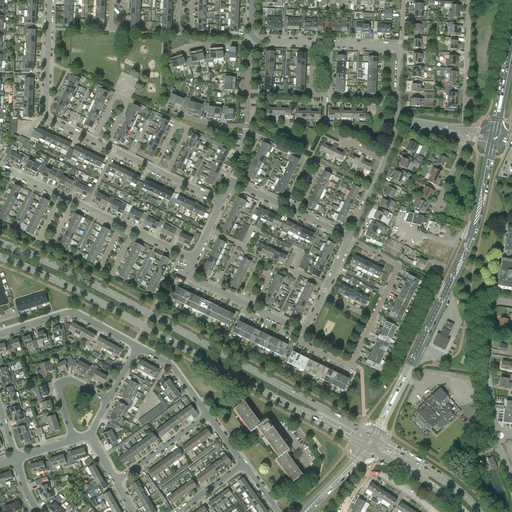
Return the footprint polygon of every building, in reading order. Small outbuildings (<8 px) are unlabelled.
[(342,0),(342,3),(348,3),(348,4),(351,5),(351,10),(354,10),(354,7),(353,0),(342,0)] [(419,0),(419,4),(415,4),(415,10),(426,11),(423,10),(423,6),(427,6),(427,1),(419,0)] [(444,7),(444,4),(452,5),(451,11),(449,11),(448,17),(458,18),(458,12),(461,12),(461,6),(453,5),(454,2),(438,1),(437,7),(444,7)] [(426,21),(426,11),(415,10),(414,17),(418,17),(418,20),(426,21)] [(0,22),(3,23),(3,16),(7,17),(7,16),(9,16),(9,13),(7,13),(0,13),(0,22)] [(310,31),(310,19),(305,19),(305,13),(302,13),(302,18),(302,29),(304,29),(304,31),(310,31)] [(36,17),(28,17),(24,17),(24,27),(31,27),(31,24),(36,24),(36,17)] [(278,30),(282,30),(282,21),(285,22),(285,17),(282,17),(282,18),(275,17),(274,29),(278,29),(278,30)] [(293,31),(294,18),(288,18),(288,17),(285,17),(285,22),(285,28),(287,28),(287,31),(293,31)] [(294,18),(293,31),(299,31),(299,28),(302,29),(302,18),(300,17),(300,18),(294,18)] [(318,19),(317,32),(323,32),(323,29),(326,29),(326,18),(323,18),(323,19),(318,19)] [(334,32),(334,20),(329,20),(329,18),(326,18),(326,29),(328,29),(328,32),(334,32)] [(73,19),(64,19),(64,25),(69,26),(69,29),(76,29),(76,26),(72,26),(73,19)] [(342,20),(341,33),(347,33),(347,24),(350,24),(350,19),(347,19),(347,20),(342,20)] [(104,20),(96,20),(96,27),(92,27),(92,30),(99,30),(99,27),(104,27),(104,20)] [(356,32),(362,32),(363,24),(363,22),(363,21),(357,20),(357,21),(353,21),(353,28),(356,28),(356,32)] [(140,22),(131,21),(131,28),(136,28),(136,32),(143,32),(143,28),(139,28),(140,22)] [(363,24),(362,32),(369,33),(369,29),(373,29),(373,21),(369,21),(369,22),(363,22),(363,24)] [(383,33),(384,25),(378,24),(378,22),(374,21),(374,29),(377,29),(377,33),(383,33)] [(420,25),(414,24),(414,32),(422,33),(422,29),(426,29),(427,22),(420,21),(420,25)] [(457,26),(457,23),(447,22),(447,27),(450,27),(450,35),(460,36),(460,31),(457,31),(457,26)] [(171,23),(163,23),(163,29),(159,29),(159,32),(166,33),(166,30),(171,30),(171,23)] [(27,37),(35,37),(35,30),(30,30),(31,27),(24,27),(23,36),(27,36),(27,37)] [(419,40),(414,40),(413,48),(421,48),(421,42),(427,43),(427,37),(419,36),(419,40)] [(457,44),(458,41),(458,38),(448,38),(448,41),(450,41),(450,49),(459,50),(459,45),(457,44)] [(216,49),(217,59),(223,58),(224,62),(227,61),(227,55),(223,55),(223,48),(216,49)] [(227,55),(227,61),(230,61),(230,58),(236,59),(236,56),(238,56),(238,51),(237,51),(237,48),(230,48),(230,55),(227,55)] [(207,56),(208,63),(213,62),(214,59),(217,59),(216,49),(210,49),(210,56),(207,56)] [(196,51),(198,62),(204,60),(205,63),(208,63),(207,56),(204,57),(202,50),(196,51)] [(188,60),(189,66),(199,65),(198,62),(196,51),(190,53),(191,60),(188,60)] [(417,54),(413,54),(413,63),(422,63),(422,58),(426,58),(426,52),(417,51),(417,54)] [(459,56),(449,56),(450,53),(442,52),(442,55),(447,56),(447,59),(446,59),(445,65),(456,66),(456,62),(459,62),(459,56)] [(176,57),(180,67),(182,66),(184,68),(189,66),(188,60),(185,61),(182,55),(176,57)] [(180,67),(176,57),(170,59),(172,66),(169,67),(172,72),(177,71),(177,67),(180,67)] [(29,72),(29,69),(34,70),(34,63),(26,63),(22,62),(22,72),(29,72)] [(412,69),(412,77),(420,77),(420,78),(424,79),(424,67),(418,66),(418,70),(412,69)] [(448,79),(455,79),(456,75),(458,75),(458,72),(453,71),(453,68),(447,68),(446,74),(448,74),(448,79)] [(225,84),(235,84),(236,78),(230,77),(230,73),(222,74),(222,77),(225,77),(225,84)] [(22,78),(25,79),(25,85),(33,85),(34,79),(28,78),(29,75),(22,75),(22,78)] [(70,82),(77,85),(80,79),(83,81),(85,78),(79,75),(77,78),(73,76),(70,82)] [(455,79),(448,79),(448,83),(446,83),(446,88),(443,88),(443,89),(446,89),(452,89),(452,86),(458,87),(458,83),(455,83),(455,79)] [(77,85),(70,82),(67,87),(75,91),(77,85)] [(235,84),(225,84),(225,87),(222,88),(221,93),(229,95),(230,91),(235,91),(235,84)] [(424,89),(421,88),(421,84),(412,84),(411,92),(424,92),(424,89)] [(98,95),(106,99),(109,93),(104,91),(106,88),(99,85),(98,87),(101,89),(98,95)] [(75,91),(67,87),(64,93),(72,97),(75,91)] [(376,88),(367,87),(367,93),(364,93),(364,98),(371,98),(371,94),(376,94),(376,88)] [(172,88),(171,91),(168,96),(171,98),(168,104),(174,107),(178,97),(175,96),(177,93),(175,89),(172,88)] [(447,96),(447,100),(451,100),(451,99),(455,99),(455,96),(457,96),(457,92),(452,92),(452,89),(446,89),(445,96),(447,96)] [(72,97),(64,93),(61,99),(69,103),(72,97)] [(106,99),(98,95),(96,101),(103,105),(106,99)] [(186,104),(188,98),(185,97),(182,95),(181,98),(178,97),(174,107),(180,109),(183,103),(186,104)] [(193,114),(196,104),(190,102),(191,99),(188,98),(186,104),(189,105),(187,112),(193,114)] [(205,109),(206,103),(207,100),(201,98),(199,105),(196,104),(193,114),(200,116),(202,109),(205,109)] [(69,103),(61,99),(59,105),(66,109),(69,103)] [(452,111),(452,108),(457,108),(457,104),(455,104),(455,99),(451,99),(451,100),(447,100),(447,104),(445,104),(445,110),(452,111)] [(93,107),(100,110),(103,105),(96,101),(93,107)] [(213,118),(215,108),(209,107),(209,104),(206,103),(205,109),(208,110),(207,117),(213,118)] [(130,110),(138,114),(141,108),(144,110),(145,107),(139,104),(138,107),(133,104),(130,110)] [(66,109),(59,105),(56,111),(63,115),(66,109)] [(224,113),(225,106),(222,106),(216,105),(215,108),(213,118),(220,119),(221,112),(224,113)] [(225,106),(224,113),(227,113),(227,120),(234,120),(234,117),(235,117),(235,113),(234,113),(234,110),(231,110),(230,107),(225,106)] [(90,113),(97,116),(100,110),(93,107),(90,113)] [(138,114),(130,110),(127,116),(135,120),(138,114)] [(97,116),(90,113),(87,119),(95,122),(97,116)] [(159,124),(166,128),(169,122),(165,120),(166,117),(160,114),(158,117),(162,118),(159,124)] [(135,120),(127,116),(125,122),(132,126),(135,120)] [(95,122),(87,119),(84,125),(92,128),(95,122)] [(132,126),(125,122),(122,128),(129,132),(132,126)] [(166,128),(159,124),(156,130),(164,134),(166,128)] [(38,128),(36,132),(33,130),(30,137),(39,141),(40,139),(40,138),(43,131),(38,128)] [(129,132),(122,128),(119,134),(127,138),(129,132)] [(164,134),(156,130),(153,136),(161,140),(164,134)] [(43,131),(40,138),(40,139),(45,141),(49,133),(43,131)] [(49,133),(45,141),(51,144),(55,136),(49,133)] [(127,138),(119,134),(116,140),(124,144),(127,138)] [(191,140),(200,145),(201,142),(199,141),(200,138),(200,137),(193,134),(191,140)] [(213,139),(201,134),(200,137),(200,138),(211,143),(213,139)] [(55,136),(51,144),(56,146),(60,139),(55,136)] [(161,140),(153,136),(150,142),(158,145),(161,140)] [(60,139),(56,146),(62,149),(65,141),(60,139)] [(200,145),(191,140),(188,146),(197,150),(198,150),(200,145)] [(325,140),(323,144),(320,150),(325,152),(328,147),(325,145),(327,141),(325,140)] [(65,141),(62,149),(67,152),(66,154),(69,155),(72,149),(69,148),(71,144),(65,141)] [(406,150),(412,152),(410,156),(416,159),(419,155),(416,153),(420,145),(411,141),(406,150)] [(158,145),(150,142),(148,148),(155,151),(158,145)] [(261,148),(268,152),(270,153),(273,147),(263,143),(261,148)] [(328,147),(325,152),(331,155),(336,145),(334,144),(332,148),(328,147)] [(336,145),(331,155),(336,158),(339,152),(336,150),(338,146),(336,145)] [(14,162),(18,154),(15,153),(17,150),(16,147),(12,146),(11,148),(8,155),(11,156),(9,159),(14,162)] [(192,155),(194,152),(197,153),(198,151),(198,150),(197,150),(188,146),(185,151),(192,155)] [(220,154),(227,157),(230,152),(219,146),(218,149),(221,151),(220,154)] [(79,157),(82,149),(76,147),(75,150),(72,149),(69,155),(67,159),(70,161),(72,158),(77,160),(78,157),(79,157)] [(155,151),(148,148),(145,154),(152,157),(155,151)] [(268,152),(261,148),(258,154),(265,157),(268,152)] [(82,149),(79,157),(84,160),(88,152),(82,149)] [(345,149),(343,154),(339,152),(336,158),(342,160),(347,150),(345,149)] [(189,160),(191,158),(193,159),(195,156),(192,155),(185,151),(182,157),(189,160)] [(352,151),(350,155),(347,161),(353,164),(356,158),(352,156),(355,152),(352,151)] [(18,154),(14,162),(20,165),(22,161),(24,162),(28,156),(29,154),(26,152),(24,157),(18,154)] [(88,152),(84,160),(89,162),(93,155),(88,152)] [(227,157),(220,154),(216,153),(215,155),(218,157),(217,160),(224,163),(227,157)] [(265,157),(258,154),(255,160),(262,163),(264,164),(266,161),(264,160),(265,157)] [(93,155),(89,162),(95,165),(99,157),(93,155)] [(358,166),(363,156),(361,155),(359,159),(356,158),(353,164),(358,166)] [(445,162),(447,163),(449,160),(440,155),(438,161),(434,159),(432,164),(439,167),(440,164),(443,166),(445,162)] [(31,170),(35,162),(30,160),(31,158),(28,156),(24,162),(27,164),(25,167),(31,170)] [(300,160),(293,157),(291,156),(288,161),(290,163),(290,162),(297,166),(300,160)] [(364,169),(367,163),(363,161),(365,157),(363,156),(358,166),(364,169)] [(400,163),(402,164),(400,167),(407,170),(410,163),(415,165),(416,163),(417,161),(406,156),(405,158),(403,157),(400,163)] [(99,157),(95,165),(94,167),(102,171),(105,165),(103,164),(104,160),(99,157)] [(182,157),(180,163),(187,166),(190,168),(192,162),(189,160),(182,157)] [(35,162),(31,170),(37,173),(38,169),(41,170),(45,162),(42,160),(40,165),(35,162)] [(224,163),(217,160),(215,163),(212,161),(211,164),(214,165),(221,169),(224,163)] [(262,163),(255,160),(252,165),(260,169),(262,163)] [(372,160),(370,165),(367,163),(364,169),(370,172),(375,162),(372,160)] [(48,178),(51,170),(46,168),(48,163),(45,162),(41,170),(44,172),(42,175),(48,178)] [(287,168),(294,172),(297,166),(290,162),(290,163),(287,168)] [(184,172),(187,166),(180,163),(177,169),(184,172)] [(211,171),(218,174),(221,169),(214,165),(211,164),(209,163),(208,165),(213,168),(211,171)] [(114,174),(118,166),(112,164),(111,167),(108,166),(105,173),(108,174),(109,172),(114,174)] [(260,169),(252,165),(250,171),(257,175),(257,174),(260,169)] [(118,166),(114,174),(120,177),(124,169),(118,166)] [(440,179),(438,178),(441,171),(433,167),(429,174),(431,175),(428,181),(437,186),(440,179)] [(294,172),(287,168),(284,174),(291,177),(294,172)] [(51,170),(48,178),(53,181),(55,177),(58,179),(62,170),(59,169),(57,173),(51,170)] [(124,169),(120,177),(122,178),(121,181),(124,183),(125,180),(129,172),(124,169)] [(393,176),(395,177),(394,180),(400,183),(403,176),(408,179),(410,175),(400,169),(398,172),(396,171),(393,176)] [(68,178),(63,176),(65,171),(62,170),(58,179),(60,180),(59,183),(64,186),(68,178)] [(218,174),(211,171),(209,177),(216,180),(218,174)] [(267,179),(264,178),(257,174),(257,175),(250,171),(247,177),(254,180),(255,178),(258,180),(259,178),(263,180),(261,183),(264,185),(267,179)] [(321,177),(328,180),(331,174),(324,171),(321,177)] [(131,182),(135,174),(129,172),(125,180),(131,182)] [(209,177),(202,173),(198,172),(196,177),(199,179),(200,176),(205,178),(204,181),(213,186),(216,180),(209,177)] [(279,178),(289,183),(291,177),(284,174),(282,173),(279,178)] [(135,174),(131,182),(130,185),(135,187),(138,189),(141,182),(138,181),(140,177),(135,174)] [(68,178),(64,186),(70,189),(72,185),(74,187),(77,180),(75,179),(75,178),(72,177),(69,176),(68,178)] [(81,194),(85,186),(86,184),(81,181),(82,178),(79,177),(77,180),(74,187),(77,188),(75,191),(81,194)] [(328,180),(321,177),(319,183),(328,187),(331,182),(328,180)] [(289,183),(279,178),(277,184),(286,189),(289,183)] [(148,190),(152,183),(146,180),(144,184),(141,182),(138,189),(141,190),(142,188),(148,190)] [(269,187),(270,185),(275,187),(274,190),(276,191),(283,194),(286,189),(277,184),(268,180),(266,186),(269,187)] [(152,183),(148,190),(153,193),(157,185),(152,183)] [(328,187),(319,183),(316,189),(323,192),(324,189),(326,190),(328,187)] [(12,190),(20,194),(22,188),(15,184),(12,190)] [(85,186),(81,194),(86,197),(88,193),(91,195),(94,188),(96,185),(93,184),(90,189),(87,187),(88,185),(86,184),(85,186)] [(157,185),(153,193),(159,196),(163,188),(157,185)] [(350,191),(357,194),(360,188),(353,185),(350,191)] [(385,194),(390,196),(392,198),(393,198),(396,191),(399,193),(401,189),(393,185),(392,188),(389,187),(385,194)] [(430,193),(433,194),(434,191),(425,187),(421,195),(428,198),(430,193)] [(163,188),(159,196),(164,198),(168,191),(163,188)] [(323,192),(316,189),(313,195),(320,198),(323,192)] [(9,196),(17,199),(20,194),(12,190),(9,196)] [(100,204),(104,196),(99,193),(100,191),(97,190),(94,196),(96,197),(95,201),(100,204)] [(168,191),(164,198),(170,201),(167,205),(169,206),(167,211),(169,211),(171,205),(172,205),(175,198),(172,197),(174,193),(168,191)] [(348,197),(355,200),(357,194),(350,191),(348,197)] [(117,212),(121,204),(115,201),(117,199),(116,199),(117,197),(114,195),(113,198),(110,204),(113,205),(111,209),(117,212)] [(320,198),(313,195),(310,201),(317,204),(320,198)] [(424,212),(426,208),(423,207),(425,203),(422,201),(423,198),(418,195),(414,203),(412,206),(418,209),(424,212)] [(7,201),(14,205),(17,199),(9,196),(7,201)] [(104,196),(100,204),(106,206),(108,203),(110,204),(113,198),(111,196),(110,198),(104,196)] [(181,206),(185,199),(179,196),(177,200),(175,198),(172,205),(175,206),(176,204),(179,205),(177,208),(180,209),(181,206)] [(345,203),(352,206),(355,200),(348,197),(345,203)] [(39,203),(47,207),(50,201),(42,198),(39,203)] [(235,203),(243,207),(245,208),(247,202),(238,198),(235,203)] [(185,199),(181,206),(184,208),(183,210),(185,211),(186,209),(190,201),(185,199)] [(386,201),(383,199),(380,205),(388,209),(389,206),(394,208),(396,203),(394,202),(391,200),(388,199),(387,199),(386,201)] [(4,207),(11,211),(14,205),(7,201),(4,207)] [(121,204),(117,212),(123,214),(124,211),(127,212),(130,206),(122,201),(121,204)] [(130,213),(128,217),(134,220),(137,212),(132,209),(133,207),(135,202),(133,201),(130,206),(127,212),(130,213)] [(186,209),(190,211),(189,213),(191,214),(192,212),(196,204),(190,201),(186,209)] [(317,204),(310,201),(307,207),(314,210),(317,204)] [(47,207),(39,203),(37,209),(44,213),(47,207)] [(243,207),(235,203),(233,209),(241,212),(243,207)] [(352,206),(345,203),(342,209),(349,212),(352,206)] [(192,212),(195,213),(194,215),(196,217),(197,214),(201,207),(196,204),(192,212)] [(1,212),(9,216),(11,211),(4,207),(1,212)] [(201,207),(197,214),(203,217),(207,209),(201,207)] [(265,210),(259,208),(258,210),(256,209),(253,214),(255,215),(258,217),(256,220),(259,221),(261,218),(265,210)] [(44,213),(37,209),(34,214),(42,218),(44,213)] [(241,212),(233,209),(230,214),(238,218),(241,212)] [(339,214),(346,218),(349,212),(342,209),(339,214)] [(380,212),(377,210),(374,218),(381,221),(383,216),(387,217),(389,213),(382,209),(380,212)] [(265,210),(261,218),(267,221),(270,213),(265,210)] [(154,220),(152,218),(153,216),(150,214),(151,213),(148,211),(147,214),(144,220),(146,221),(145,225),(150,228),(154,220)] [(9,216),(1,212),(0,214),(0,219),(6,222),(9,216)] [(137,212),(134,220),(139,222),(141,219),(144,220),(147,214),(144,212),(143,214),(137,212)] [(270,213),(267,221),(272,223),(276,216),(270,213)] [(346,218),(339,214),(339,215),(337,213),(333,222),(335,223),(337,221),(343,224),(346,218)] [(423,216),(409,213),(408,214),(406,213),(403,219),(406,220),(405,222),(421,226),(423,216)] [(42,218),(34,214),(31,220),(39,224),(42,218)] [(72,219),(80,223),(83,217),(75,214),(72,219)] [(238,218),(230,214),(227,220),(235,223),(238,218)] [(277,228),(281,218),(276,216),(272,223),(271,226),(277,228)] [(154,220),(150,228),(156,230),(158,226),(160,228),(163,222),(161,220),(155,217),(154,220)] [(70,225),(77,229),(80,223),(72,219),(70,225)] [(39,224),(31,220),(29,226),(36,229),(39,224)] [(167,236),(171,228),(172,225),(167,222),(167,221),(164,220),(163,222),(160,228),(163,229),(161,233),(167,236)] [(235,223),(227,220),(225,225),(233,229),(235,223)] [(289,231),(292,224),(287,221),(285,224),(283,222),(279,231),(278,231),(281,233),(282,231),(287,234),(289,231)] [(375,221),(374,224),(371,223),(368,229),(376,233),(378,230),(382,232),(383,227),(386,229),(387,227),(375,221)] [(437,223),(432,222),(430,221),(426,230),(430,232),(437,234),(441,226),(436,224),(437,223)] [(292,224),(289,231),(294,234),(298,226),(292,224)] [(67,230),(75,234),(77,229),(70,225),(67,230)] [(171,228),(167,236),(172,238),(174,235),(177,236),(180,229),(172,225),(171,228)] [(233,229),(225,225),(222,231),(230,235),(233,229)] [(511,254),(511,226),(508,225),(503,253),(511,254)] [(36,229),(29,226),(26,231),(33,235),(36,229)] [(298,226),(294,234),(300,237),(303,229),(298,226)] [(100,232),(107,236),(110,230),(102,227),(100,232)] [(183,244),(187,236),(182,233),(183,231),(180,229),(177,236),(179,237),(178,241),(183,244)] [(303,229),(300,237),(305,239),(309,232),(303,229)] [(376,233),(368,229),(365,235),(376,241),(377,238),(375,237),(376,233)] [(64,236),(72,240),(75,234),(67,230),(64,236)] [(107,236),(100,232),(97,238),(105,242),(107,236)] [(309,232),(305,239),(311,242),(314,234),(309,232)] [(187,236),(183,244),(189,246),(193,238),(190,237),(191,235),(188,234),(187,236)] [(62,242),(69,245),(72,240),(64,236),(62,242)] [(384,236),(381,243),(380,243),(378,247),(381,249),(383,244),(386,238),(384,236)] [(105,242),(97,238),(94,244),(102,247),(105,242)] [(215,245),(223,248),(226,243),(218,239),(215,245)] [(262,244),(263,241),(260,240),(256,250),(261,253),(265,245),(262,244)] [(325,246),(333,250),(335,244),(328,240),(325,246)] [(69,245),(62,242),(59,247),(67,251),(69,245)] [(133,248),(140,252),(143,246),(135,242),(133,248)] [(102,247),(94,244),(92,249),(99,253),(102,247)] [(223,248),(215,245),(213,250),(220,254),(223,248)] [(265,245),(261,253),(267,256),(270,248),(265,245)] [(333,250),(325,246),(322,251),(330,255),(333,250)] [(130,254),(137,257),(140,252),(133,248),(130,254)] [(270,248),(267,256),(272,258),(276,251),(270,248)] [(99,253),(92,249),(89,255),(96,258),(99,253)] [(220,254),(213,250),(210,256),(218,259),(220,254)] [(276,251),(272,258),(278,261),(281,253),(276,251)] [(330,255),(322,251),(320,257),(328,261),(330,255)] [(281,253),(278,261),(283,264),(287,256),(281,253)] [(127,259),(135,263),(137,257),(130,254),(127,259)] [(96,258),(89,255),(86,260),(94,264),(96,258)] [(160,262),(166,264),(168,265),(170,259),(163,256),(160,262)] [(218,259),(210,256),(207,261),(215,265),(218,259)] [(358,264),(361,258),(355,256),(351,263),(357,266),(358,264)] [(413,261),(407,258),(404,256),(402,260),(405,261),(411,265),(413,261)] [(328,261),(320,257),(317,263),(320,264),(325,266),(328,261)] [(427,262),(419,259),(416,257),(415,261),(417,262),(415,266),(424,269),(427,262)] [(241,264),(242,264),(249,267),(251,262),(244,258),(241,264)] [(361,258),(358,264),(357,266),(362,269),(365,264),(366,261),(361,258)] [(498,288),(511,290),(511,259),(502,258),(498,288)] [(124,265),(132,269),(135,263),(127,259),(124,265)] [(215,265),(207,261),(205,266),(213,270),(215,265)] [(366,261),(365,264),(362,269),(368,271),(372,264),(366,261)] [(168,265),(166,264),(160,262),(157,267),(165,271),(168,265)] [(325,266),(320,264),(317,263),(315,266),(313,265),(312,267),(322,272),(325,266)] [(249,267),(242,264),(241,264),(238,269),(246,273),(249,267)] [(372,264),(368,271),(374,274),(377,266),(372,264)] [(122,271),(129,274),(132,269),(124,265),(122,271)] [(213,270),(205,266),(202,272),(210,276),(213,270)] [(377,266),(374,274),(379,277),(383,269),(377,266)] [(165,271),(157,267),(155,273),(162,276),(165,271)] [(322,272),(312,267),(310,271),(311,271),(310,273),(312,274),(319,277),(322,272)] [(246,273),(238,269),(236,275),(243,278),(246,273)] [(129,274),(122,271),(119,276),(127,280),(129,274)] [(404,274),(408,276),(406,280),(411,282),(411,281),(418,284),(421,278),(413,274),(412,276),(411,276),(411,274),(406,272),(404,274)] [(162,276),(155,273),(152,278),(160,282),(162,276)] [(274,280),(282,284),(285,278),(277,274),(274,280)] [(243,278),(236,275),(233,280),(241,284),(243,278)] [(160,282),(152,278),(149,284),(157,287),(160,282)] [(241,284),(233,280),(230,286),(238,290),(241,284)] [(282,284),(274,280),(272,285),(280,289),(282,290),(284,285),(282,284)] [(400,283),(404,284),(405,285),(406,284),(416,288),(418,284),(411,281),(411,282),(406,280),(405,281),(402,280),(400,283)] [(305,288),(313,292),(316,286),(308,282),(305,288)] [(176,289),(177,289),(172,299),(176,301),(180,294),(178,294),(181,288),(179,288),(181,284),(178,283),(176,289)] [(343,295),(347,287),(344,286),(345,284),(342,283),(341,284),(337,292),(343,295)] [(157,287),(149,284),(147,290),(154,293),(157,287)] [(416,288),(406,284),(405,285),(404,284),(402,288),(407,291),(408,289),(414,292),(416,288)] [(272,285),(269,291),(277,295),(279,296),(282,290),(280,289),(272,285)] [(368,285),(367,288),(377,293),(378,290),(368,285)] [(186,287),(185,290),(184,292),(185,293),(180,303),(184,305),(188,298),(186,298),(189,292),(188,292),(189,288),(186,287)] [(347,287),(343,295),(348,297),(352,290),(347,287)] [(181,288),(178,294),(180,294),(176,301),(180,303),(185,293),(184,292),(185,290),(181,288)] [(313,292),(305,288),(302,293),(310,297),(313,292)] [(396,291),(400,292),(402,293),(402,292),(412,297),(414,292),(408,289),(407,291),(402,288),(401,289),(398,288),(396,291)] [(352,290),(348,297),(354,300),(358,292),(352,290)] [(194,291),(193,294),(192,296),(193,297),(189,307),(192,309),(196,302),(194,301),(197,296),(196,296),(197,292),(194,291)] [(274,300),(277,295),(269,291),(267,296),(274,300)] [(48,303),(45,292),(45,294),(43,294),(43,293),(39,294),(42,305),(44,304),(44,303),(45,302),(46,304),(48,303)] [(189,292),(186,298),(188,298),(184,305),(189,307),(193,297),(192,296),(193,294),(189,292)] [(358,292),(354,300),(360,303),(363,295),(358,292)] [(363,295),(360,303),(365,305),(366,305),(367,305),(368,305),(369,302),(368,301),(367,301),(369,298),(366,296),(367,294),(365,292),(363,295)] [(412,297),(402,292),(402,293),(400,292),(398,296),(403,299),(404,297),(410,301),(412,297)] [(310,297),(302,293),(300,299),(308,303),(310,297)] [(42,305),(39,294),(39,295),(37,296),(37,295),(33,296),(36,307),(39,306),(38,305),(39,304),(40,305),(42,305)] [(203,295),(201,298),(200,300),(201,301),(197,311),(201,313),(204,306),(203,305),(205,300),(204,300),(205,296),(203,295)] [(36,307),(33,296),(33,297),(31,298),(31,297),(27,298),(31,308),(33,308),(32,307),(34,306),(34,307),(36,307)] [(197,296),(194,301),(196,302),(192,309),(197,311),(201,301),(200,300),(201,298),(197,296)] [(280,303),(274,300),(267,296),(264,302),(272,306),(273,303),(279,306),(278,309),(281,310),(284,305),(280,303)] [(393,299),(396,300),(398,301),(398,300),(408,305),(410,301),(404,297),(403,299),(398,296),(397,298),(394,296),(393,299)] [(31,308),(27,298),(27,299),(25,300),(25,298),(21,300),(25,310),(27,310),(26,309),(28,308),(28,309),(31,308)] [(211,299),(209,302),(208,304),(210,305),(205,315),(209,317),(212,310),(211,309),(213,304),(212,304),(214,300),(211,299)] [(308,303),(300,299),(297,304),(305,308),(308,303)] [(15,302),(17,306),(19,312),(21,312),(20,310),(22,310),(22,311),(25,310),(21,300),(22,301),(20,302),(19,300),(15,302)] [(205,300),(203,305),(204,306),(201,313),(205,315),(210,305),(208,304),(209,302),(205,300)] [(408,305),(398,300),(398,301),(396,300),(394,304),(399,307),(400,305),(407,309),(408,305)] [(217,306),(216,308),(218,309),(213,319),(217,320),(220,314),(219,313),(221,308),(220,308),(222,304),(219,302),(217,306)] [(213,304),(211,309),(212,310),(209,317),(213,319),(218,309),(216,308),(217,306),(213,304)] [(305,308),(297,304),(295,308),(293,307),(292,309),(302,314),(305,308)] [(407,309),(400,305),(399,307),(394,304),(394,306),(390,304),(389,307),(392,309),(392,308),(394,309),(394,308),(405,313),(407,309)] [(227,306),(225,310),(224,312),(226,312),(221,322),(225,324),(228,318),(227,317),(229,312),(228,311),(230,308),(227,306)] [(221,308),(219,313),(220,314),(217,320),(221,322),(226,312),(224,312),(225,310),(221,308)] [(405,313),(394,308),(394,309),(392,308),(392,309),(390,313),(395,315),(396,314),(403,317),(405,313)] [(302,314),(292,309),(291,311),(293,312),(292,315),(299,319),(302,314)] [(235,310),(233,314),(229,312),(227,317),(228,318),(225,324),(229,326),(234,317),(235,317),(238,312),(235,310)] [(390,318),(391,316),(401,321),(403,317),(396,314),(395,315),(390,313),(390,314),(386,312),(385,315),(390,318)] [(500,326),(507,327),(510,327),(510,326),(511,326),(511,316),(511,320),(508,319),(501,318),(500,326)] [(237,323),(238,323),(234,333),(238,335),(241,328),(239,328),(242,323),(241,322),(242,319),(240,317),(237,323)] [(388,322),(389,321),(383,319),(382,322),(385,323),(383,327),(388,330),(389,328),(396,331),(398,327),(388,322)] [(248,321),(246,325),(245,326),(247,327),(242,337),(246,339),(249,332),(248,332),(250,327),(249,326),(250,322),(248,321)] [(450,332),(454,324),(447,321),(443,329),(450,332)] [(75,333),(78,326),(73,323),(69,329),(75,333)] [(242,323),(239,328),(241,328),(238,335),(242,337),(247,327),(245,326),(246,325),(242,323)] [(54,339),(61,337),(62,342),(61,342),(63,347),(66,346),(66,343),(65,331),(61,331),(60,325),(52,328),(53,331),(52,331),(54,339)] [(256,325),(254,329),(254,330),(255,331),(250,341),(254,343),(257,336),(256,336),(258,331),(257,330),(259,326),(256,325)] [(80,336),(84,329),(78,326),(75,333),(80,336)] [(250,327),(248,332),(249,332),(246,339),(250,341),(255,331),(254,330),(254,329),(250,327)] [(388,330),(383,327),(383,329),(379,327),(378,330),(381,331),(383,332),(384,331),(394,336),(396,331),(389,328),(388,330)] [(86,339),(90,332),(84,329),(80,336),(86,339)] [(264,329),(262,332),(262,333),(262,334),(263,335),(258,345),(262,347),(265,340),(264,339),(266,334),(265,334),(267,330),(264,329)] [(432,347),(445,353),(450,341),(446,340),(450,332),(443,329),(440,337),(437,335),(432,347)] [(37,333),(38,337),(39,339),(36,340),(39,348),(44,347),(43,342),(48,341),(47,340),(48,340),(45,330),(37,333)] [(258,331),(256,336),(257,336),(254,343),(258,345),(263,335),(262,334),(262,333),(262,332),(258,331)] [(394,336),(384,331),(383,332),(381,331),(379,335),(384,338),(385,337),(392,340),(394,336)] [(90,332),(86,339),(92,342),(96,335),(90,332)] [(270,336),(270,338),(271,339),(266,349),(270,351),(273,344),(272,343),(274,338),(273,338),(275,334),(272,333),(270,336)] [(266,334),(264,339),(265,340),(262,347),(266,349),(271,339),(270,338),(270,336),(266,334)] [(25,345),(29,344),(31,350),(38,348),(35,340),(32,341),(30,335),(23,337),(25,345)] [(374,338),(377,340),(377,339),(379,340),(380,339),(390,344),(392,340),(385,337),(384,338),(379,335),(379,337),(375,335),(374,338)] [(101,347),(105,340),(99,337),(96,344),(101,347)] [(280,337),(278,340),(279,340),(278,342),(279,342),(274,353),(278,354),(282,348),(280,347),(283,342),(281,342),(283,338),(280,337)] [(274,338),(272,343),(273,344),(270,351),(274,353),(279,342),(278,342),(279,340),(278,340),(274,338)] [(11,341),(12,344),(8,345),(11,353),(13,353),(16,352),(15,349),(21,347),(18,339),(11,341)] [(390,344),(380,339),(379,340),(377,339),(377,340),(376,343),(381,346),(381,345),(388,348),(390,344)] [(105,340),(101,347),(107,350),(111,344),(105,340)] [(288,340),(287,344),(283,342),(280,347),(282,348),(278,354),(283,357),(287,347),(289,348),(291,342),(288,340)] [(0,344),(0,352),(1,354),(4,353),(5,355),(8,354),(8,355),(11,353),(8,345),(5,346),(4,343),(0,344)] [(370,346),(373,348),(374,348),(375,348),(376,347),(386,352),(388,348),(381,345),(381,346),(376,343),(375,345),(371,343),(370,346)] [(111,344),(107,350),(113,354),(117,347),(111,344)] [(117,347),(113,354),(119,357),(123,350),(117,347)] [(290,353),(292,353),(287,363),(291,365),(294,358),(293,358),(296,353),(294,352),(296,349),(293,347),(290,353)] [(386,352),(376,347),(375,348),(374,348),(373,348),(372,352),(377,354),(377,353),(384,356),(386,352)] [(301,351),(300,355),(299,355),(300,355),(299,356),(300,357),(295,367),(299,369),(303,362),(301,362),(304,357),(303,356),(304,353),(301,351)] [(366,354),(370,356),(371,356),(372,355),(382,360),(384,356),(377,353),(377,354),(372,352),(371,353),(368,351),(366,354)] [(296,353),(293,358),(294,358),(291,365),(295,367),(300,357),(299,356),(300,355),(299,355),(300,355),(296,353)] [(68,370),(69,366),(71,367),(72,360),(70,355),(64,357),(65,361),(63,361),(63,362),(56,364),(59,372),(66,369),(67,370),(68,370)] [(309,355),(308,358),(308,359),(307,360),(308,361),(303,371),(307,373),(311,366),(309,366),(312,361),(310,360),(312,356),(309,355)] [(382,360),(372,355),(371,356),(370,356),(368,360),(373,362),(374,361),(380,364),(382,360)] [(304,357),(301,362),(303,362),(299,369),(303,371),(308,361),(307,360),(308,359),(308,358),(304,357)] [(109,360),(107,364),(113,367),(115,363),(118,359),(115,358),(114,358),(113,360),(114,360),(113,362),(109,360)] [(80,373),(85,364),(82,362),(83,361),(81,359),(78,364),(76,363),(77,361),(76,360),(72,360),(71,367),(75,367),(76,368),(75,369),(78,370),(77,372),(80,373)] [(317,359),(316,362),(315,364),(316,365),(312,375),(316,377),(319,370),(317,369),(320,364),(319,364),(320,360),(317,359)] [(368,365),(368,364),(378,368),(380,364),(374,361),(373,362),(368,360),(367,361),(364,359),(362,362),(368,365)] [(143,372),(147,363),(142,360),(137,369),(140,370),(139,372),(142,373),(143,372)] [(48,376),(48,375),(49,375),(48,373),(54,371),(51,361),(38,365),(40,370),(36,372),(38,379),(48,376)] [(312,361),(309,366),(311,366),(307,373),(312,375),(316,365),(315,364),(316,362),(312,361)] [(0,369),(0,375),(0,377),(13,373),(11,367),(15,366),(14,362),(4,365),(2,366),(2,369),(0,369)] [(85,364),(80,373),(83,375),(84,373),(87,375),(87,374),(90,376),(95,367),(92,365),(86,362),(85,364)] [(511,363),(502,362),(501,368),(505,369),(506,369),(510,370),(510,367),(511,367),(511,363)] [(148,375),(153,366),(147,363),(143,372),(148,375)] [(326,363),(324,366),(323,368),(325,369),(320,379),(324,381),(327,374),(326,373),(328,368),(327,368),(328,364),(326,363)] [(320,364),(317,369),(319,370),(316,377),(320,379),(325,369),(323,368),(324,366),(320,364)] [(97,383),(103,374),(100,372),(101,370),(98,368),(99,367),(96,366),(95,367),(90,376),(93,377),(93,378),(95,380),(95,381),(97,383)] [(156,379),(157,379),(160,372),(157,371),(158,369),(153,366),(148,375),(154,378),(156,379)] [(334,367),(332,370),(331,372),(332,372),(328,382),(332,384),(335,378),(334,377),(336,372),(335,372),(337,368),(334,367)] [(328,368),(326,373),(327,374),(324,381),(328,382),(332,372),(331,372),(332,370),(328,368)] [(342,371),(340,374),(339,376),(341,376),(336,386),(340,388),(343,382),(342,381),(344,376),(343,376),(345,372),(342,371)] [(336,372),(334,377),(335,378),(332,384),(336,386),(341,376),(339,376),(340,374),(336,372)] [(0,377),(3,384),(8,382),(9,385),(16,383),(13,373),(0,377)] [(103,374),(97,383),(100,385),(101,383),(104,384),(108,377),(103,374)] [(350,375),(348,378),(344,376),(342,381),(343,382),(340,388),(344,390),(349,381),(350,382),(353,376),(350,375)] [(160,382),(162,385),(166,390),(173,384),(170,379),(168,380),(166,378),(164,379),(162,377),(160,380),(161,382),(160,382)] [(138,381),(133,378),(131,381),(128,386),(137,391),(139,385),(140,383),(138,381)] [(511,383),(508,383),(509,379),(501,378),(499,387),(507,388),(507,387),(511,388),(511,389),(511,383)] [(6,396),(15,393),(14,390),(16,389),(15,386),(17,386),(16,383),(9,385),(10,388),(4,389),(6,396)] [(40,393),(41,397),(49,395),(46,385),(42,386),(41,383),(31,386),(33,392),(35,391),(36,394),(40,393)] [(173,384),(166,390),(169,394),(169,395),(177,389),(173,384)] [(137,391),(128,386),(125,391),(134,396),(136,397),(139,392),(137,391)] [(436,424),(444,417),(453,409),(448,404),(449,404),(447,402),(448,401),(452,405),(454,403),(448,396),(440,388),(418,408),(421,412),(419,413),(427,422),(433,428),(437,424),(436,424)] [(173,400),(175,402),(181,398),(179,395),(181,394),(177,389),(169,395),(169,394),(167,396),(171,401),(173,400)] [(133,403),(136,397),(125,391),(122,397),(124,398),(122,400),(133,406),(134,404),(133,403)] [(15,393),(6,396),(9,403),(12,402),(13,405),(21,402),(19,396),(16,397),(15,393)] [(42,403),(44,410),(53,407),(50,400),(48,401),(47,398),(39,401),(40,404),(42,403)] [(234,409),(251,432),(256,429),(260,423),(258,420),(243,399),(238,402),(240,405),(234,409)] [(119,402),(116,408),(126,413),(127,413),(130,408),(130,409),(131,407),(133,408),(135,409),(136,408),(134,407),(133,406),(122,400),(121,403),(119,402)] [(511,423),(511,401),(507,401),(506,409),(505,409),(503,422),(511,423)] [(12,415),(21,412),(20,409),(22,408),(21,402),(13,405),(14,407),(10,408),(12,415)] [(186,409),(191,415),(196,411),(191,405),(186,409)] [(122,418),(122,417),(124,415),(125,415),(126,413),(116,408),(113,413),(122,418)] [(181,412),(186,419),(191,415),(186,409),(181,412)] [(24,412),(21,412),(12,415),(15,422),(16,421),(17,424),(27,421),(30,420),(29,417),(26,418),(25,415),(26,414),(25,412),(24,412)] [(176,416),(181,422),(186,419),(181,412),(176,416)] [(111,422),(117,426),(119,427),(124,418),(122,417),(122,418),(113,413),(110,418),(112,419),(111,422)] [(49,425),(58,422),(55,415),(49,417),(49,414),(40,417),(41,420),(44,419),(45,422),(48,421),(49,425)] [(171,420),(176,426),(181,422),(176,416),(171,420)] [(19,435),(28,432),(27,428),(30,425),(29,423),(36,421),(35,418),(30,420),(27,421),(17,424),(18,428),(17,428),(19,435)] [(267,418),(260,423),(256,429),(261,436),(263,435),(264,437),(279,457),(288,454),(291,451),(267,418)] [(167,423),(171,430),(176,426),(171,420),(167,423)] [(58,422),(49,425),(50,429),(47,430),(48,433),(51,432),(60,429),(58,422)] [(162,427),(166,433),(171,430),(167,423),(162,427)] [(166,433),(162,427),(157,430),(161,437),(166,433)] [(202,432),(207,439),(212,435),(207,429),(202,432)] [(115,435),(112,430),(111,430),(103,435),(106,440),(115,435)] [(31,442),(30,439),(28,432),(19,435),(21,442),(24,441),(26,444),(31,442)] [(207,439),(202,432),(197,436),(202,443),(207,439)] [(148,437),(153,443),(158,439),(153,433),(148,437)] [(118,441),(115,435),(106,440),(109,445),(111,445),(112,447),(119,443),(122,441),(121,439),(118,441)] [(202,443),(197,436),(192,440),(197,446),(202,443)] [(143,440),(148,447),(153,443),(148,437),(143,440)] [(138,444),(143,450),(148,447),(143,440),(138,444)] [(197,446),(192,440),(187,443),(192,450),(197,446)] [(192,450),(187,443),(182,447),(187,453),(192,450)] [(213,446),(216,449),(215,449),(216,452),(217,452),(222,449),(218,443),(213,446)] [(133,447),(138,454),(143,450),(138,444),(133,447)] [(128,451),(133,457),(138,454),(133,447),(128,451)] [(77,450),(80,459),(87,457),(84,448),(77,450)] [(80,459),(77,450),(71,452),(71,454),(67,455),(71,465),(78,463),(77,460),(80,459)] [(173,454),(178,460),(183,456),(178,450),(173,454)] [(124,455),(128,461),(133,457),(128,451),(124,455)] [(220,456),(221,459),(226,465),(231,461),(225,453),(220,456)] [(57,456),(57,457),(60,466),(63,465),(64,466),(65,467),(71,465),(67,455),(64,456),(63,454),(60,455),(59,455),(57,456)] [(178,460),(173,454),(168,457),(173,464),(178,460)] [(288,454),(279,457),(276,459),(293,483),(299,478),(300,480),(305,477),(288,454)] [(128,461),(124,455),(118,458),(123,465),(128,461)] [(53,458),(50,459),(51,460),(47,461),(50,470),(50,472),(56,470),(57,469),(56,467),(60,466),(57,457),(56,456),(54,457),(53,458)] [(173,464),(168,457),(163,461),(168,467),(173,464)] [(492,470),(495,469),(497,468),(493,457),(487,459),(492,470)] [(226,465),(221,459),(216,462),(221,469),(226,465)] [(36,463),(39,472),(46,470),(46,471),(50,470),(47,461),(43,463),(43,461),(36,463)] [(168,467),(163,461),(158,464),(163,471),(168,467)] [(221,469),(216,462),(211,466),(216,472),(221,469)] [(39,472),(36,463),(30,465),(33,474),(34,478),(37,477),(36,473),(39,472)] [(88,467),(85,469),(88,473),(89,475),(92,474),(98,470),(95,464),(88,468),(88,467)] [(163,471),(158,464),(153,468),(158,474),(163,471)] [(216,472),(211,466),(206,470),(211,476),(216,472)] [(160,476),(158,474),(153,468),(148,472),(153,478),(156,476),(157,478),(160,476)] [(98,470),(92,474),(95,480),(101,476),(98,470)] [(211,476),(206,470),(201,473),(206,480),(211,476)] [(3,474),(6,483),(9,482),(10,484),(13,483),(12,481),(9,472),(3,474)] [(206,480),(201,473),(196,477),(201,483),(206,480)] [(89,490),(91,489),(95,487),(104,482),(101,476),(95,480),(97,483),(94,484),(94,485),(88,488),(89,490)] [(234,492),(237,490),(239,488),(241,487),(247,483),(243,478),(238,482),(240,485),(235,488),(233,485),(230,487),(234,492)] [(187,483),(192,490),(197,486),(192,480),(187,483)] [(132,485),(135,490),(142,486),(141,486),(139,481),(132,485)] [(41,495),(51,490),(50,488),(50,487),(48,483),(48,484),(47,482),(43,483),(44,485),(41,487),(42,489),(39,490),(41,495)] [(104,482),(95,487),(91,489),(92,491),(96,489),(99,493),(108,488),(104,482)] [(192,490),(187,483),(182,487),(187,493),(192,490)] [(250,488),(247,483),(241,487),(239,488),(241,491),(237,494),(238,496),(240,495),(241,495),(245,492),(250,488)] [(372,493),(377,486),(372,483),(367,489),(370,491),(372,493)] [(145,492),(143,488),(145,487),(144,485),(141,486),(142,486),(135,490),(138,495),(145,492)] [(377,496),(382,490),(377,486),(372,493),(377,496)] [(187,493),(182,487),(177,491),(182,497),(187,493)] [(245,492),(248,497),(254,493),(250,488),(245,492)] [(223,493),(227,498),(232,494),(228,489),(223,493)] [(51,490),(41,495),(43,499),(46,497),(48,502),(52,500),(55,498),(54,496),(52,492),(51,490)] [(141,501),(148,497),(147,497),(150,495),(147,490),(145,492),(138,495),(141,501)] [(382,490),(377,496),(383,500),(387,493),(382,490)] [(182,497),(177,491),(172,494),(177,501),(182,497)] [(107,501),(113,497),(110,492),(103,495),(107,501)] [(227,498),(223,493),(218,496),(222,502),(222,501),(227,498)] [(250,503),(257,497),(254,493),(248,497),(246,498),(250,503)] [(387,493),(383,500),(385,501),(388,503),(392,496),(387,493)] [(177,501),(172,494),(167,498),(172,504),(177,501)] [(52,511),(55,511),(60,507),(57,504),(62,499),(59,496),(55,498),(52,500),(55,502),(49,508),(52,511)] [(213,500),(219,508),(224,504),(222,501),(222,502),(218,496),(213,500)] [(392,496),(388,503),(393,506),(397,500),(392,496)] [(110,506),(116,503),(113,497),(107,501),(110,506)] [(144,506),(150,502),(148,497),(141,501),(144,506)] [(257,497),(250,503),(248,504),(250,507),(252,505),(254,508),(261,502),(257,497)] [(90,501),(95,507),(99,505),(95,498),(90,501)] [(14,501),(15,503),(11,504),(12,511),(14,511),(21,510),(19,506),(20,506),(18,499),(14,501)] [(356,504),(363,508),(366,502),(359,499),(356,504)] [(217,510),(219,508),(213,500),(208,503),(213,510),(216,508),(217,510)] [(60,507),(55,511),(70,511),(76,506),(72,502),(69,505),(66,507),(63,504),(60,507)] [(152,505),(150,502),(144,506),(147,511),(153,508),(152,505)] [(261,502),(254,508),(256,511),(257,511),(264,507),(261,502)] [(12,511),(11,504),(5,506),(5,503),(4,504),(4,503),(0,504),(2,511),(12,511)] [(116,503),(110,506),(112,511),(113,511),(119,509),(116,503)] [(398,510),(396,511),(402,511),(406,506),(401,503),(397,509),(398,510)]
